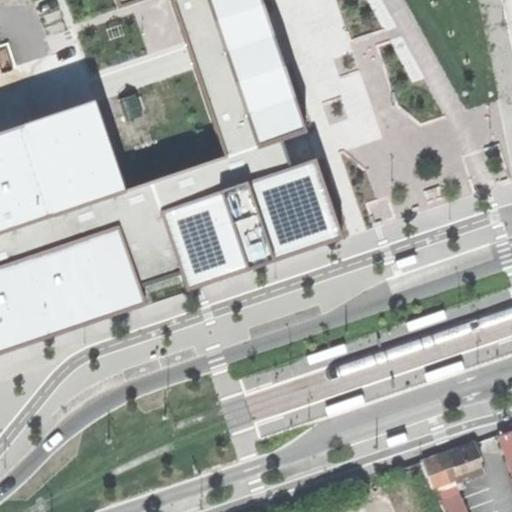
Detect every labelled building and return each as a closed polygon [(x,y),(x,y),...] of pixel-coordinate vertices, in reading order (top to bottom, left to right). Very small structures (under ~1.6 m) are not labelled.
[(0,351),(350,239),(325,162),(304,169),(297,147),(320,140),(274,0),(120,0),(126,15),(172,0),(175,0),(227,160),(58,215),(29,125),(0,134),(0,351)] [(322,0),(336,39),(372,27),(362,0),(322,0)] [(368,35),(339,45),(352,80),(380,70),(368,35)] [(394,265),(396,269),(416,262),(413,255),(398,260),(393,261),(394,265)] [(406,328),(408,332),(444,320),(442,312),(439,313),(410,322),(405,324),(406,328)] [(307,361),(308,366),(345,353),(342,345),(311,356),(305,357),(307,361)] [(461,367),(460,363),(423,375),(426,383),(458,372),(463,371),(461,367)] [(362,400),(361,396),(324,409),(327,417),(330,416),(358,406),(363,404),(362,400)] [(405,437),(404,433),(383,440),(386,448),(401,443),(406,441),(405,437)] [(511,434),(500,439),(511,472),(511,434)] [(422,463),(435,496),(454,489),(462,486),(460,481),(483,472),(472,444),(443,455),(422,463)] [(463,511),(454,489),(435,496),(443,511),(463,511)]
